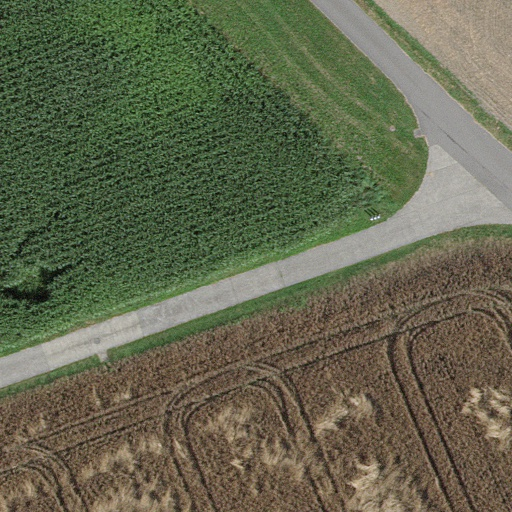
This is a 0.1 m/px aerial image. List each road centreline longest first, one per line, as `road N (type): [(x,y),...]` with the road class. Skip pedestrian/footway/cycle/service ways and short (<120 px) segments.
road 1 (track): [(511,192),(0,377)]
road 2 (track): [(330,0),(511,177)]
